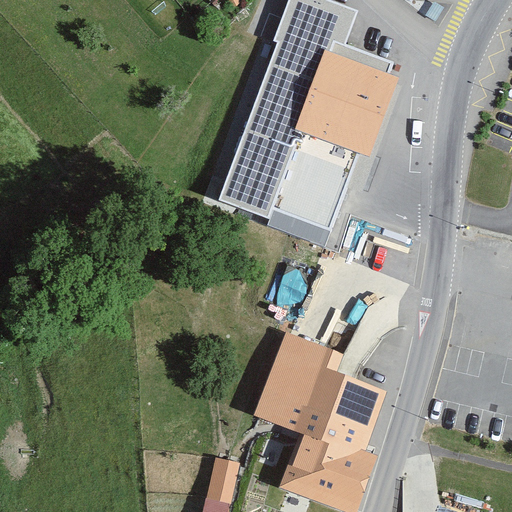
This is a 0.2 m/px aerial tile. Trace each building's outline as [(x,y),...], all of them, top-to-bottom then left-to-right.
[(355,20),(299,0),(292,0),(216,215),(325,254),(356,165),(369,170),(399,87),(339,66),(355,20)] [(445,10),(434,4),(426,19),(437,25),(445,10)] [(288,262),(272,301),(297,311),(313,272),(288,262)] [(341,349),(285,327),(253,410),(300,428),(278,483),(352,511),(355,511),(376,449),(367,446),(390,386),(335,365),(341,349)] [(239,463),(218,458),(208,494),(229,500),(239,463)]
